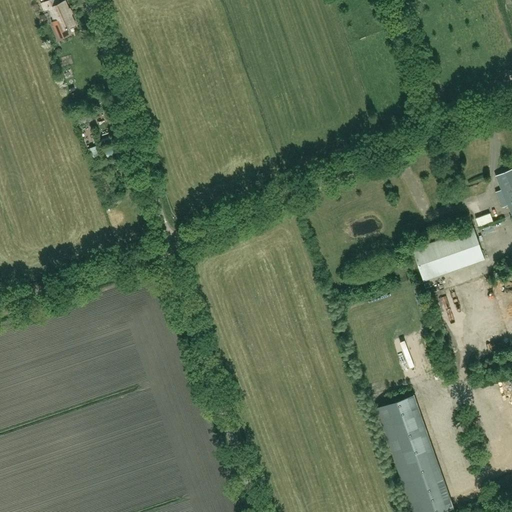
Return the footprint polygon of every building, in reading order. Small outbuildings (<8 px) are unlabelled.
[(57,0),(43,0),(44,2),(42,3),(45,10),(50,8),(55,21),(53,22),(60,38),(68,35),(65,28),(75,24),(65,1),(59,4),(57,0)] [(80,125),(93,120),(91,113),(78,117),(80,125)] [(466,179),(483,176),(480,158),(463,162),(466,179)] [(511,169),(496,176),(511,214),(511,169)] [(425,278),(486,257),(475,226),(414,247),(425,278)] [(489,425),(490,432),(500,431),(498,423),(489,425)]
